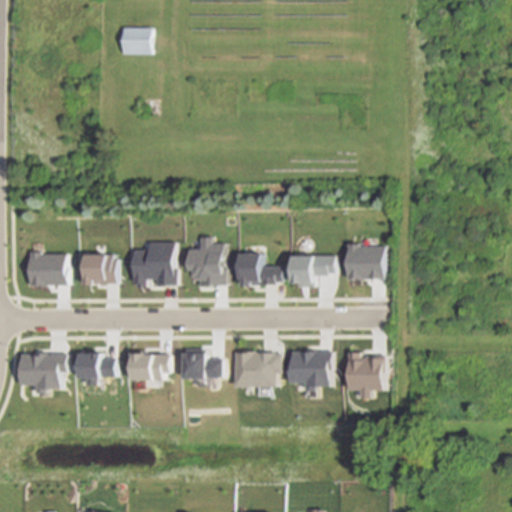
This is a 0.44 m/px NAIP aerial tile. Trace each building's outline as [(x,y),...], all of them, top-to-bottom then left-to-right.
[(125,25),(155,25),(155,52),(124,52),(125,25)] [(256,110),(256,133),(291,133),(291,110),(256,110)] [(188,248),(200,248),(199,236),(208,236),(209,242),(223,242),(224,267),(227,268),(227,285),(199,285),(199,277),(194,276),(194,269),(188,270),(188,248)] [(133,250),(148,249),(148,241),(173,241),(175,267),(177,268),(177,285),(157,285),(157,279),(147,280),(146,287),(136,286),(137,282),(133,282),(133,250)] [(385,245),(386,278),(347,278),(348,243),(358,242),(358,245),(385,245)] [(28,251),(40,251),(40,254),(66,254),(67,285),(30,284),(28,251)] [(84,254),(112,253),(111,258),(116,257),(117,283),(84,284),(84,254)] [(238,254),(260,254),(261,266),(281,265),(281,281),(274,281),(274,284),(242,285),(242,279),(239,279),(238,254)] [(292,255),(335,254),(335,272),(328,272),(328,274),(315,275),(313,287),(298,286),(298,282),(292,282),(292,255)] [(224,376),(208,376),(208,378),(186,377),(186,352),(188,352),(188,349),(207,349),(207,352),(209,353),(209,358),(224,358),(224,376)] [(117,376),(116,357),(102,357),(103,352),(93,351),(93,353),(80,353),(80,377),(102,377),(102,376),(117,376)] [(283,353),(282,372),(278,372),(279,386),(235,386),(236,351),(283,353)] [(332,385),(332,369),(335,369),(334,351),(293,351),(294,368),(291,368),(291,382),(307,382),(308,390),(318,390),(318,386),(332,385)] [(386,389),(374,389),(375,398),(363,397),(364,389),(351,389),(351,351),(363,351),(363,357),(370,357),(369,354),(387,355),(386,389)] [(67,353),(68,372),(61,372),(61,388),(48,389),(47,392),(36,392),(36,384),(20,385),(20,372),(22,372),(21,353),(67,353)] [(171,353),(171,372),(164,372),(163,379),(133,379),(133,353),(171,353)]
